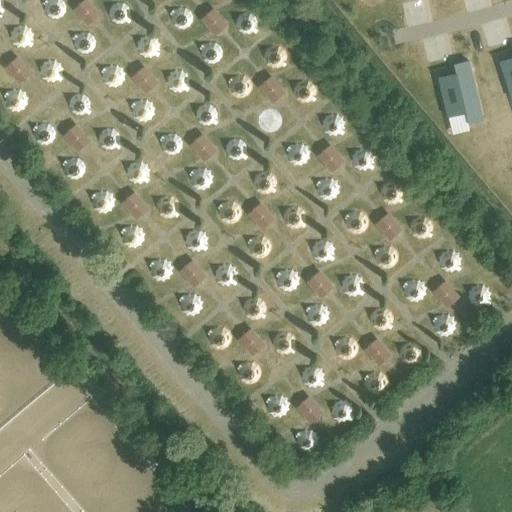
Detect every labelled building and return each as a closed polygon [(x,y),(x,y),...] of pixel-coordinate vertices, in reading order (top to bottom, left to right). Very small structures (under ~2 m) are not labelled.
[(46,0),(44,3),(44,4),(43,10),(46,16),(51,19),(57,20),(63,17),(67,12),(67,6),(64,0),(46,0)] [(98,15),(96,13),(89,4),(87,2),(85,2),(79,7),(79,10),(88,20),(90,23),(92,23),(98,18),(98,15)] [(127,23),(128,22),(131,18),(131,12),(129,6),(123,2),(117,2),(111,5),(108,10),(107,16),(110,22),(115,25),(122,26),(127,23)] [(173,10),(170,13),(170,14),(169,20),(172,26),(177,29),(183,30),(189,27),(193,22),(193,16),(191,10),(185,6),(179,6),(173,9),(173,10)] [(207,20),(216,30),(217,32),(220,33),(226,28),(226,25),(224,23),(216,14),(215,12),(212,12),(207,17),(207,20)] [(253,33),(254,32),(256,29),(257,28),(257,22),(255,16),(249,13),(243,12),(237,15),(234,20),(233,26),(236,32),(241,36),(248,36),(253,33)] [(30,47),(31,45),(33,43),(33,41),(34,35),(31,29),(26,26),(20,25),(14,28),(10,33),(10,39),(12,45),(18,49),(24,49),(30,47)] [(511,35),(506,25),(489,35),(499,53),(511,46),(511,35)] [(75,36),(74,37),(73,38),(73,45),(75,50),(81,54),(87,54),(93,52),(96,46),(97,40),(94,35),(89,31),(82,31),(76,33),(75,36)] [(156,57),(157,56),(159,52),(160,45),(157,40),(152,36),(146,35),(140,38),(136,43),(136,50),(139,55),(144,59),(150,60),(156,57)] [(203,43),(202,44),(200,47),(199,49),(199,55),(201,61),(207,64),(213,65),(219,62),(222,57),(223,50),(220,45),(215,41),(208,41),(203,43)] [(282,67),(283,66),(285,63),(285,62),(286,55),(283,50),(278,46),(272,46),(266,48),(262,54),(262,60),(265,66),(270,69),(276,70),(282,67)] [(511,58),(501,63),(511,97),(511,58)] [(27,71),(20,62),(18,60),(16,60),(10,65),(10,68),(19,78),(21,80),(24,81),(29,76),(29,73),(27,71)] [(59,81),(60,80),(63,76),(63,70),(61,64),(55,60),(49,60),(43,63),(40,68),(39,74),(42,80),(47,83),(54,84),(59,81)] [(456,74),(439,79),(449,116),(455,114),(456,116),(466,113),(468,122),(483,119),(468,60),(454,64),(456,74)] [(105,67),(105,68),(102,72),(101,78),(104,84),(109,88),(115,88),(121,85),(125,80),(125,74),(123,68),(117,64),(111,64),(105,67)] [(138,75),(137,78),(146,89),(148,91),(151,91),(156,86),(157,84),(155,81),(147,72),(146,71),(143,70),(138,75)] [(186,90),(188,87),(189,86),(189,80),(187,74),(181,71),(175,70),(169,73),(166,78),(165,84),(168,90),(173,94),(180,94),(185,91),(186,90)] [(231,78),(228,81),(228,82),(227,88),(230,94),(235,98),(241,98),(247,95),(251,90),(251,84),(249,78),(243,75),(237,74),(231,77),(231,78)] [(285,93),(283,91),(275,82),(274,81),(271,80),(265,85),(265,88),(274,99),(276,101),(279,101),(284,96),(285,93)] [(311,102),(315,96),(316,90),(313,84),(307,81),(301,80),(295,83),(292,88),(291,94),(294,100),(299,104),(306,104),(311,102)] [(9,91),(8,92),(6,95),(5,96),(5,103),(7,108),(13,112),(19,112),(25,110),(28,104),(29,98),(26,92),(21,89),(14,88),(9,91)] [(88,114),(89,114),(90,112),(91,111),(91,110),(92,103),(89,97),(84,94),(78,93),(72,96),(68,101),(68,108),(71,113),(76,117),(82,117),(88,114)] [(135,101),(132,105),(131,106),(131,113),(133,119),(139,122),(145,123),(151,120),(154,115),(155,108),(152,103),(147,99),(141,99),(135,101)] [(214,125),(215,124),(217,121),(218,120),(218,113),(215,108),(210,104),(204,104),(198,106),(194,111),(194,118),(197,124),(202,127),(208,128),(214,125)] [(261,112),(258,115),(257,117),(257,123),(259,129),(265,132),(271,133),(277,130),(280,125),(281,119),(278,113),(273,109),(267,109),(261,112)] [(342,133),(343,131),(344,130),(344,124),(341,118),(336,114),(330,114),(324,117),(321,122),(320,128),(323,134),(328,137),(334,138),(340,135),(342,133)] [(37,126),(34,130),(33,136),(36,142),(41,145),(47,146),(53,143),(57,138),(57,132),(55,126),(49,122),(43,122),(37,125),(37,126)] [(86,139),(78,130),(77,129),(74,128),(69,133),(68,136),(77,147),(79,149),(82,149),(87,144),(88,141),(86,139)] [(119,147),(120,145),(121,144),(121,138),(119,132),(114,128),(107,128),(102,131),(98,136),(97,142),(100,148),(105,151),(112,152),(117,149),(119,147)] [(163,135),(163,136),(160,139),(160,140),(159,146),(162,152),(167,156),(173,156),(179,153),(183,148),(183,142),(181,136),(175,133),(169,132),(163,135)] [(245,157),(246,155),(247,154),(248,148),(245,142),(240,139),(233,138),(227,141),(224,146),(223,152),(226,158),(231,162),(238,162),(243,160),(244,158),(245,157)] [(213,149),(206,140),(204,139),(202,139),(196,143),(196,146),(205,157),(207,159),(209,159),(215,155),(215,152),(213,149)] [(289,145),(289,146),(286,150),(285,157),(288,162),(293,166),(300,166),(305,164),(309,158),(309,152),(307,146),(301,143),(295,142),(289,145)] [(322,152),(322,155),(332,167),(333,168),(336,168),(341,164),(341,161),(340,159),(333,150),(331,148),(328,148),(322,152)] [(369,170),(373,164),(373,158),(371,153),(366,149),(359,148),(354,151),(350,156),(349,163),(352,168),(357,172),(364,172),(369,170)] [(67,159),(66,160),(65,162),(63,164),(63,171),(65,176),(71,180),(77,181),(83,178),(86,173),(87,166),(84,161),(79,157),(73,156),(67,159)] [(146,183),(147,182),(149,179),(150,178),(150,171),(147,166),(142,162),(136,161),(130,164),(126,169),(126,176),(129,182),(134,185),(140,186),(146,183)] [(193,169),(192,171),(189,174),(189,181),(192,187),(197,190),(203,191),(209,188),(212,183),(213,177),(210,171),(205,167),(199,167),(193,169)] [(274,190),(275,189),(275,188),(276,182),(273,176),(268,172),(262,172),(256,174),(253,180),(252,186),(255,192),(260,195),(266,196),(272,193),(274,190)] [(325,177),(319,180),(318,181),(315,185),(315,191),(318,197),(323,200),(329,201),(335,198),(338,193),(339,187),(336,181),(331,177),(325,177)] [(398,203),(399,202),(401,199),(402,192),(399,186),(394,182),(388,182),(382,185),(378,190),(378,196),(381,202),(386,205),(392,206),(398,203)] [(95,194),(92,198),(91,204),(94,210),(99,214),(106,214),(111,211),(115,206),(115,200),(113,194),(107,190),(101,190),(95,193),(95,194)] [(175,218),(176,216),(179,212),(179,206),(177,200),(172,197),(165,196),(159,199),(156,204),(155,210),(158,216),(163,220),(170,220),(175,218)] [(146,210),(144,207),(137,199),(135,197),(132,197),(127,201),(127,204),(136,215),(138,217),(140,217),(146,213),(146,210)] [(221,203),(221,204),(218,208),(217,214),(220,220),(225,224),(232,224),(237,221),(241,216),(241,210),(239,204),(233,201),(227,200),(221,203)] [(301,228),(302,227),(305,222),(305,216),(303,210),(298,207),(291,206),(286,209),(282,214),(282,221),(284,226),(289,230),(296,230),(301,228)] [(255,212),(254,214),(263,225),(265,227),(268,227),(273,223),(274,220),(270,215),(264,209),(263,207),(260,207),(255,212)] [(347,214),(345,217),(344,218),(343,225),(346,230),(351,234),(358,234),(363,232),(367,227),(367,220),(365,214),(360,211),(353,210),(347,213),(347,214)] [(379,223),(390,236),(393,236),(399,232),(399,229),(390,218),(388,216),(385,216),(380,220),(379,223)] [(427,238),(428,237),(431,233),(432,226),(429,221),(424,217),(417,217),(412,219),(408,224),(408,231),(410,236),(416,240),(422,240),(427,238)] [(124,229),(122,231),(121,233),(121,239),(124,245),(129,248),(135,249),(141,246),(144,241),(145,234),(142,229),(137,225),(131,225),(125,227),(124,229)] [(204,251),(205,250),(207,246),(208,239),(205,234),(200,230),(194,230),(188,232),(184,238),(184,244),(187,250),(192,253),(198,254),(204,251)] [(251,238),(248,242),(247,243),(247,249),(249,255),(255,258),(261,259),(267,256),(270,251),(271,245),(268,239),(263,235),(257,235),(251,238)] [(332,259),(333,257),(334,256),(334,250),(331,244),(326,240),(320,240),(314,243),(311,248),(310,254),(313,260),(318,263),(324,264),(330,261),(332,259)] [(377,248),(376,249),(374,252),(373,253),(373,259),(376,265),(381,268),(387,269),(393,266),(396,261),(397,255),(394,249),(389,245),(383,245),(377,248)] [(458,269),(459,267),(460,266),(460,260),(457,254),(452,250),(446,250),(440,253),(437,258),(436,264),(439,270),(444,273),(450,274),(457,271),(458,269)] [(153,261),(153,262),(150,266),(149,272),(152,278),(157,282),(164,282),(169,279),(173,274),(173,268),(171,262),(165,259),(159,258),(153,261)] [(235,283),(236,281),(237,280),(238,274),(235,268),(230,265),(223,264),(218,267),(214,272),(214,278),(216,284),(221,288),(228,288),(233,286),(235,283)] [(201,274),(195,267),(194,265),(191,265),(185,270),(185,273),(194,283),(196,285),(199,286),(204,281),(205,278),(201,274)] [(280,271),(279,272),(276,276),(275,283),(278,288),(283,292),(290,292),(295,290),(299,284),(299,278),(297,272),(291,269),(285,268),(280,271)] [(328,284),(321,275),(319,275),(313,280),(313,283),(322,293),(324,295),(327,296),(332,291),(332,288),(328,284)] [(359,296),(360,295),(362,292),(363,291),(364,284),(361,279),(356,275),(349,275),(344,277),(340,282),(340,289),(342,294),(348,298),(354,298),(359,296)] [(406,281),(403,285),(402,286),(402,293),(404,298),(409,302),(416,302),(421,300),(425,295),(425,288),(423,283),(418,279),(411,279),(406,281)] [(454,294),(452,292),(447,286),(445,284),(443,284),(437,288),(437,291),(438,292),(448,304),(450,304),(456,300),(456,297),(454,294)] [(486,306),(489,301),(490,294),(487,289),(482,285),(475,285),(470,287),(466,293),(466,299),(468,305),(474,308),(480,309),(486,306)] [(181,298),(180,299),(179,300),(179,307),(182,313),(187,316),(193,317),(199,314),(202,309),(203,303),(200,297),(195,293),(189,293),(182,296),(181,298)] [(262,319),(263,318),(265,315),(266,314),(266,308),(263,302),(258,298),(252,298),(246,300),(243,306),(242,312),(245,318),(250,321),(256,322),(262,319)] [(307,308),(306,310),(305,311),(305,317),(308,323),(313,326),(319,327),(325,324),(328,319),(329,313),(326,307),(321,304),(315,303),(309,306),(307,308)] [(388,329),(389,328),(392,325),(392,318),(389,312),(384,309),(378,308),(372,311),(369,316),(368,322),(371,328),(376,332),(382,332),(388,329)] [(433,318),(432,320),(432,321),(431,327),(434,333),(439,337),(445,337),(451,334),(454,329),(455,323),(452,317),(447,314),(441,313),(435,316),(433,318)] [(211,329),(211,330),(209,333),(208,334),(207,340),(210,346),(215,350),(222,350),(227,348),(231,342),(232,336),(229,330),(224,327),(217,326),(211,329)] [(292,353),(295,348),(296,342),(293,337),(288,333),(281,332),(276,335),(272,340),(272,347),(274,352),(280,356),(286,356),(291,354),(292,353)] [(244,341),(253,352),(254,354),(257,354),(263,349),(263,346),(259,342),(252,334),(249,333),(244,338),(244,341)] [(338,339),(334,344),(333,351),(336,356),(341,360),(348,360),(353,358),(357,353),(357,346),(355,341),(350,337),(343,337),(338,339)] [(388,357),(388,354),(386,352),(379,344),(377,342),(374,341),(369,346),(368,349),(379,362),(382,362),(384,360),(386,358),(388,357)] [(419,361),(421,359),(422,352),(419,347),(414,343),(407,343),(402,345),(398,350),(398,357),(400,363),(406,366),(412,367),(418,364),(418,363),(419,361)] [(239,366),(238,368),(237,375),(240,381),(245,384),(251,385),(257,382),(260,377),(261,371),(258,365),(253,361),(247,361),(241,364),(239,366)] [(322,385),(323,383),(324,383),(324,376),(321,370),(316,366),(310,366),(304,369),(301,374),(300,380),(303,386),(308,389),(314,390),(321,387),(322,385)] [(365,376),(364,378),(363,385),(366,391),(371,395),(377,395),(383,392),(386,387),(387,381),(384,375),(379,372),(373,371),(367,374),(365,376)] [(269,398),(267,401),(266,402),(266,409),(268,414),(273,418),(280,418),(285,416),(289,411),(289,404),(287,399),(282,395),(275,394),(270,397),(269,398)] [(300,404),(300,407),(311,420),(314,420),(319,415),(319,412),(317,410),(310,402),(309,400),(306,399),(300,404)] [(350,422),(350,421),(353,417),(354,410),(351,405),(346,401),(339,401),(334,403),(330,408),(330,415),(332,420),(338,424),(344,425),(350,422)] [(297,434),(296,436),(295,437),(295,443),(298,449),(303,453),(309,453),(315,450),(319,445),(319,439),(316,433),(311,429),(305,429),(299,432),(297,434)]
